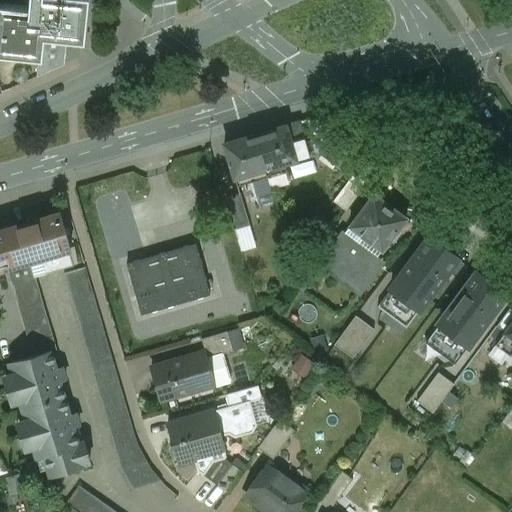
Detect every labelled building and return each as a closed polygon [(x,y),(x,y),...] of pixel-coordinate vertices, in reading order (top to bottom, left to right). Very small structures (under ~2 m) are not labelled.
[(27,0),(27,9),(0,5),(0,54),(38,59),(41,60),(43,39),(65,41),(78,42),(82,0),(27,0)] [(65,41),(43,39),(41,60),(38,59),(36,77),(63,65),(65,41)] [(299,123),(286,127),(291,144),(304,140),(299,123)] [(286,127),(255,136),(265,170),(296,161),(291,144),(286,127)] [(362,151),(336,132),(326,145),(341,156),(336,163),(346,171),(362,151)] [(255,136),(224,145),(235,179),(265,170),(255,136)] [(304,140),(291,144),(296,161),(309,157),(304,140)] [(354,175),(333,202),(346,211),(366,184),(354,175)] [(246,250),(260,244),(240,191),(225,196),(246,250)] [(406,219),(373,195),(349,227),(382,252),(406,219)] [(60,215),(0,232),(0,270),(7,269),(31,262),(32,261),(42,258),(68,250),(70,249),(60,215)] [(349,227),(319,268),(321,268),(326,261),(342,272),(343,278),(342,279),(359,292),(380,264),(375,261),(382,252),(349,227)] [(457,259),(428,238),(377,307),(406,328),(457,259)] [(195,245),(127,264),(141,315),(210,296),(195,245)] [(68,250),(42,258),(47,273),(72,265),(68,250)] [(31,262),(7,269),(32,357),(50,352),(56,350),(31,262)] [(135,436),(85,267),(63,273),(122,471),(133,490),(161,482),(152,470),(141,453),(135,436)] [(477,274),(426,343),(454,364),(505,295),(477,274)] [(511,311),(510,310),(497,327),(505,333),(511,323),(511,311)] [(356,316),(334,345),(353,359),(374,330),(356,316)] [(228,332),(201,340),(205,353),(207,359),(219,356),(233,352),(228,332)] [(511,353),(511,338),(505,333),(496,346),(510,356),(511,353)] [(32,357),(8,365),(36,459),(44,457),(50,478),(85,467),(84,465),(90,463),(83,442),(78,444),(73,428),(79,426),(75,414),(69,416),(59,382),(65,380),(61,368),(55,370),(50,352),(32,357)] [(219,356),(207,359),(205,353),(199,354),(207,381),(212,386),(213,387),(214,386),(231,381),(224,359),(219,356)] [(199,354),(151,368),(161,402),(184,395),(188,393),(192,390),(193,385),(207,381),(199,354)] [(438,373),(416,402),(433,414),(454,385),(438,373)] [(254,400),(257,419),(266,417),(263,399),(254,400)] [(250,401),(168,425),(174,447),(172,448),(170,451),(173,459),(175,460),(178,460),(179,465),(194,461),(225,452),(220,437),(229,435),(235,438),(253,433),(257,426),(250,401)] [(511,408),(501,423),(511,431),(511,408)] [(280,420),(258,450),(273,460),(294,431),(280,420)] [(433,435),(423,428),(418,435),(427,442),(433,435)] [(225,452),(194,461),(197,471),(204,476),(213,463),(225,459),(226,457),(225,452)] [(225,459),(213,463),(204,476),(217,486),(232,465),(225,459)] [(232,465),(217,486),(226,493),(242,472),(232,465)] [(292,511),(307,492),(269,465),(245,497),(266,511),(292,511)] [(342,471),(319,502),(330,511),(353,480),(342,471)] [(117,511),(79,486),(66,504),(74,510),(77,511),(117,511)]
